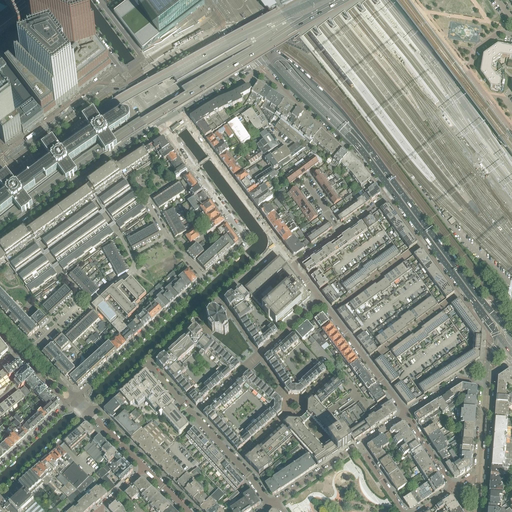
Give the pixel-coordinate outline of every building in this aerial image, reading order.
[(0,0),(0,35),(1,35),(5,32),(11,28),(16,23),(17,23),(17,24),(21,20),(22,20),(21,20),(23,19),(27,16),(28,15),(27,15),(31,12),(33,10),(39,6),(45,2),(47,0),(0,0)] [(130,0),(131,1),(114,14),(142,51),(204,4),(201,0),(130,0)] [(3,59),(1,61),(44,118),(55,110),(85,87),(111,67),(67,10),(34,35),(36,37),(54,61),(18,73),(3,59)] [(224,51),(224,52),(225,54),(225,56),(226,58),(228,59),(229,60),(235,67),(235,68),(236,68),(237,68),(239,66),(240,66),(240,65),(241,65),(243,63),(243,62),(244,61),(243,61),(243,60),(241,54),(240,52),(240,50),(239,49),(238,47),(237,46),(235,45),(234,44),(232,44),(230,44),(228,44),(227,45),(226,47),(225,48),(225,49),(224,51)] [(506,58),(508,49),(507,47),(503,46),(503,47),(497,46),(491,50),(491,49),(488,51),(489,52),(483,56),(482,62),(481,62),(481,65),(492,67),(493,63),(495,62),(499,59),(500,59),(501,57),(504,58),(506,58)] [(7,69),(1,61),(0,61),(0,105),(2,107),(4,110),(8,115),(11,119),(15,124),(17,126),(22,132),(23,134),(44,118),(43,115),(7,69)] [(497,79),(497,78),(496,76),(493,71),(491,71),(492,67),(481,65),(480,68),(481,68),(480,74),(484,80),(483,80),(485,83),(486,82),(490,88),(496,89),(496,90),(499,90),(501,79),(497,79)] [(220,80),(213,69),(210,71),(218,82),(220,80)] [(264,102),(271,92),(258,84),(253,91),(251,94),(252,94),(251,96),(255,99),(253,102),(255,103),(253,106),(257,103),(258,106),(260,102),(260,101),(258,99),(264,102)] [(240,98),(249,93),(250,93),(251,94),(253,91),(251,90),(251,89),(250,88),(249,87),(248,87),(247,87),(246,87),(233,94),(237,104),(242,101),(240,98)] [(276,112),(284,101),(271,92),(264,102),(267,105),(264,109),(274,116),(276,112)] [(237,104),(233,94),(218,100),(223,110),(228,108),(228,107),(232,104),(232,106),(237,104)] [(205,138),(231,121),(231,120),(229,118),(223,110),(218,100),(204,108),(190,118),(196,126),(199,130),(202,133),(205,138)] [(280,132),(298,110),(294,108),(284,101),(276,112),(274,116),(278,118),(277,120),(278,120),(277,121),(277,122),(276,123),(277,124),(275,128),(280,132)] [(0,134),(3,138),(7,143),(22,132),(17,126),(15,124),(11,119),(8,115),(4,110),(2,107),(0,105),(0,134)] [(267,124),(256,107),(252,109),(253,109),(252,109),(242,117),(242,116),(241,116),(244,121),(246,124),(249,123),(256,132),(263,127),(267,124)] [(231,120),(241,113),(245,111),(243,108),(230,117),(229,118),(231,120)] [(291,141),(309,121),(298,110),(280,132),(291,141)] [(24,195),(58,169),(62,175),(64,179),(66,181),(69,179),(71,178),(73,177),(74,176),(77,173),(75,171),(73,167),(69,162),(98,142),(102,147),(104,151),(106,154),(109,152),(111,151),(112,149),(114,148),(117,146),(115,144),(113,140),(109,134),(127,123),(128,122),(129,121),(130,119),(130,117),(130,116),(129,114),(128,113),(127,112),(126,111),(124,111),(122,111),(121,111),(119,112),(102,123),(98,118),(96,114),(94,111),(91,113),(89,114),(87,116),(86,116),(83,119),(85,122),(87,125),(90,131),(61,151),(58,146),(55,143),(53,139),(50,141),(48,143),(46,144),(45,145),(42,147),(44,150),(47,154),(50,159),(16,184),(13,180),(9,175),(7,173),(4,175),(2,176),(1,178),(0,178),(0,185),(2,188),(5,192),(0,196),(0,213),(13,203),(18,209),(20,212),(22,214),(25,212),(26,211),(28,210),(30,209),(33,206),(31,204),(29,201),(24,195)] [(250,139),(239,124),(244,121),(241,116),(227,126),(229,129),(241,145),(238,147),(241,152),(246,148),(243,144),(250,139)] [(321,131),(315,126),(309,121),(291,141),(295,145),(297,143),(299,145),(302,142),(303,143),(305,141),(306,142),(301,147),(303,149),(306,147),(309,144),(313,140),(321,131)] [(234,136),(230,131),(227,126),(222,129),(223,129),(225,132),(229,139),(234,136)] [(214,135),(217,140),(218,140),(210,145),(214,150),(223,143),(225,142),(221,135),(225,132),(223,129),(214,135)] [(325,151),(333,142),(324,134),(321,131),(313,140),(325,151)] [(279,145),(277,141),(274,143),(269,135),(268,136),(265,132),(260,135),(263,139),(262,140),(263,141),(259,143),(256,146),(259,150),(263,157),(272,150),(279,145)] [(218,140),(217,140),(214,135),(207,140),(210,145),(218,140)] [(158,155),(170,147),(163,138),(144,150),(147,156),(149,154),(155,150),(158,155)] [(329,166),(342,151),(333,142),(325,151),(331,156),(329,158),(331,159),(332,160),(327,165),(329,166)] [(229,150),(223,143),(214,150),(219,157),(227,152),(229,150)] [(281,168),(293,159),(292,158),(304,149),(303,149),(301,147),(299,145),(297,143),(295,145),(287,150),(285,147),(278,152),(275,154),(271,156),(278,166),(280,169),(281,168)] [(161,158),(172,150),(170,147),(158,155),(154,158),(157,161),(161,158)] [(134,192),(126,181),(152,164),(147,156),(144,150),(115,169),(114,167),(113,165),(87,184),(88,186),(89,186),(90,187),(86,189),(87,190),(95,201),(102,210),(101,211),(98,213),(101,216),(104,214),(106,212),(113,223),(111,224),(108,226),(109,228),(110,229),(113,227),(116,224),(116,223),(124,217),(133,211),(141,205),(132,193),(134,192)] [(163,161),(174,153),(172,150),(161,158),(163,161)] [(250,165),(263,157),(259,150),(257,151),(258,153),(252,157),(248,152),(246,153),(247,153),(243,156),(247,160),(247,161),(250,165)] [(340,165),(348,156),(342,151),(329,166),(327,168),(332,172),(334,171),(340,165)] [(233,160),(230,156),(227,152),(219,157),(226,166),(234,161),(233,160)] [(166,164),(177,157),(174,153),(163,161),(166,164)] [(278,166),(271,156),(270,155),(264,160),(268,166),(270,165),(272,168),(273,170),(278,166)] [(241,171),(235,163),(241,158),(239,156),(237,158),(236,158),(233,160),(234,161),(226,166),(234,176),(235,175),(241,171)] [(318,163),(313,156),(308,159),(314,166),(318,163)] [(360,167),(354,161),(348,156),(340,165),(346,170),(347,171),(351,175),(360,167)] [(171,165),(179,160),(177,157),(166,164),(168,167),(171,165)] [(314,166),(308,159),(304,162),(310,169),(314,166)] [(184,167),(179,160),(171,165),(176,172),(184,167)] [(310,169),(304,162),(300,165),(306,173),(310,169)] [(306,173),(300,165),(296,168),(302,176),(306,173)] [(176,178),(187,171),(184,167),(176,172),(176,173),(177,174),(174,176),(176,178)] [(370,180),(365,174),(360,167),(351,175),(360,188),(370,180)] [(254,186),(257,184),(264,180),(268,177),(275,172),(273,170),(272,168),(255,179),(256,181),(252,183),(249,179),(249,178),(240,185),(246,192),(254,186)] [(302,176),(296,168),(292,171),(298,179),(302,176)] [(249,178),(248,177),(246,174),(248,173),(249,174),(250,173),(249,172),(248,170),(245,172),(237,178),(237,177),(236,178),(235,179),(240,185),(249,178)] [(316,180),(324,175),(320,170),(313,176),(316,180)] [(271,181),(280,174),(277,171),(275,172),(268,177),(271,181)] [(298,179),(292,171),(288,174),(294,182),(298,179)] [(294,182),(288,174),(284,177),(290,185),(294,182)] [(198,187),(190,175),(184,179),(188,184),(193,191),(194,190),(198,187)] [(319,184),(327,179),(324,175),(316,180),(319,184)] [(322,188),(329,183),(327,179),(319,184),(322,188)] [(251,196),(263,187),(262,187),(266,183),(264,180),(257,184),(259,186),(256,188),(254,186),(246,192),(249,196),(250,195),(251,196)] [(379,192),(370,180),(360,188),(363,190),(364,193),(371,201),(379,195),(379,192)] [(185,192),(179,182),(178,181),(173,184),(180,195),(185,192)] [(254,203),(268,193),(273,189),(269,183),(263,187),(251,196),(250,196),(251,196),(249,197),(254,203)] [(325,193),(332,187),(329,183),(322,188),(325,193)] [(180,195),(173,184),(169,187),(176,198),(180,195)] [(282,192),(286,189),(289,187),(287,186),(277,193),(278,194),(282,192)] [(176,198),(169,187),(165,190),(172,201),(176,198)] [(195,198),(202,193),(198,187),(194,190),(195,191),(194,192),(193,191),(190,193),(191,196),(190,196),(191,197),(193,196),(195,198)] [(292,197),(299,192),(296,187),(289,193),(292,197)] [(328,197),(335,191),(332,187),(325,193),(328,197)] [(109,228),(108,226),(105,222),(101,216),(98,213),(97,211),(92,203),(95,201),(87,190),(86,189),(86,190),(32,228),(31,230),(30,230),(30,231),(29,231),(38,242),(39,241),(41,240),(48,249),(50,252),(58,263),(59,264),(68,258),(76,252),(84,246),(93,240),(101,234),(109,228)] [(172,201),(165,190),(160,193),(167,203),(172,201)] [(331,201),(338,195),(335,191),(328,197),(331,201)] [(295,202),(302,196),(299,192),(292,197),(295,202)] [(167,203),(160,193),(156,196),(163,206),(167,203)] [(196,212),(210,203),(202,193),(195,198),(188,202),(193,210),(189,213),(191,215),(196,212)] [(268,201),(272,199),(268,193),(254,203),(258,209),(268,201)] [(334,205),(341,200),(338,195),(331,201),(334,205)] [(370,202),(365,195),(361,198),(366,205),(370,202)] [(163,206),(156,196),(152,198),(159,209),(163,206)] [(298,206),(305,200),(302,196),(295,202),(298,206)] [(366,205),(361,198),(357,201),(362,208),(366,205)] [(283,208),(277,200),(276,199),(274,202),(280,210),(283,208)] [(301,210),(308,204),(305,200),(298,206),(301,210)] [(362,208),(357,201),(356,200),(352,203),(357,211),(362,208)] [(205,218),(216,211),(210,203),(196,212),(200,217),(201,217),(203,220),(205,218)] [(357,211),(352,203),(347,206),(353,214),(357,211)] [(304,214),(311,208),(308,204),(301,210),(304,214)] [(382,215),(391,208),(388,204),(379,210),(382,215)] [(137,217),(146,211),(141,205),(133,211),(137,217)] [(278,218),(268,205),(260,211),(269,224),(278,218)] [(353,214),(347,206),(343,209),(349,217),(353,214)] [(307,218),(314,213),(311,208),(304,214),(307,218)] [(386,219),(394,213),(391,208),(382,215),(386,219)] [(165,220),(176,214),(173,209),(164,214),(163,215),(165,220)] [(349,217),(343,209),(339,212),(345,220),(349,217)] [(137,217),(133,211),(124,217),(129,223),(137,217)] [(209,225),(220,217),(216,211),(205,218),(206,219),(208,222),(207,222),(209,225)] [(281,222),(289,216),(288,215),(286,211),(281,215),(278,218),(269,224),(273,228),(281,222)] [(345,220),(339,212),(335,215),(340,223),(345,220)] [(310,222),(317,217),(314,213),(307,218),(310,222)] [(389,223),(398,217),(394,213),(386,219),(389,223)] [(168,224),(179,218),(176,214),(165,220),(168,224)] [(284,226),(289,223),(292,226),(295,224),(292,220),(290,217),(289,216),(281,222),(273,228),(272,228),(279,236),(287,230),(284,226)] [(371,216),(367,219),(374,229),(379,226),(371,216)] [(120,229),(129,223),(124,217),(116,223),(116,224),(120,229)] [(207,236),(225,223),(220,217),(209,225),(211,228),(207,231),(206,230),(203,232),(207,236)] [(392,228),(401,221),(398,217),(389,223),(392,228)] [(170,229),(181,223),(179,218),(168,224),(170,229)] [(374,229),(367,219),(362,223),(370,233),(374,229)] [(332,229),(326,221),(322,224),(328,232),(332,229)] [(395,232),(404,226),(401,221),(392,228),(395,232)] [(173,233),(183,227),(181,223),(170,229),(173,233)] [(367,232),(361,224),(361,223),(358,225),(357,226),(356,227),(354,228),(353,229),(359,237),(363,234),(367,232)] [(290,234),(298,228),(295,224),(292,226),(290,228),(291,229),(288,231),(287,230),(279,236),(282,240),(290,234)] [(328,232),(322,224),(318,227),(323,235),(328,232)] [(160,236),(154,225),(149,228),(155,239),(160,236)] [(233,234),(230,230),(226,225),(218,231),(221,236),(222,235),(224,237),(226,235),(227,236),(228,238),(230,237),(233,234)] [(399,236),(407,230),(404,226),(395,232),(399,236)] [(183,233),(186,232),(183,227),(173,233),(175,238),(183,233)] [(323,235),(318,227),(314,230),(319,238),(323,235)] [(114,234),(110,229),(109,228),(101,234),(105,240),(114,234)] [(155,239),(149,228),(145,230),(151,241),(155,239)] [(53,266),(45,256),(48,254),(50,252),(48,249),(46,251),(44,252),(38,242),(29,231),(30,231),(30,230),(26,233),(25,231),(26,231),(24,229),(0,246),(0,249),(0,250),(1,251),(0,251),(0,272),(10,264),(27,287),(36,281),(44,275),(53,269),(53,270),(57,267),(60,265),(59,264),(58,263),(56,264),(53,266)] [(191,244),(204,236),(204,235),(200,229),(196,232),(194,230),(185,236),(191,244)] [(359,237),(353,229),(352,230),(351,231),(349,232),(348,233),(345,235),(351,243),(355,240),(359,237)] [(151,241),(145,230),(140,233),(147,243),(151,241)] [(319,238),(314,230),(310,233),(315,241),(319,238)] [(402,241),(410,234),(407,230),(399,236),(402,241)] [(147,243),(140,233),(136,235),(142,246),(147,243)] [(315,241),(310,233),(305,236),(311,244),(315,241)] [(105,240),(101,234),(93,240),(97,246),(105,240)] [(238,241),(233,234),(230,237),(228,238),(230,239),(235,246),(238,243),(238,241)] [(290,234),(282,240),(285,244),(291,252),(293,255),(295,256),(296,256),(299,253),(303,250),(304,250),(307,248),(306,246),(305,245),(304,243),(300,246),(297,242),(294,237),(293,238),(290,234)] [(405,245),(414,239),(410,234),(402,241),(405,245)] [(142,246),(136,235),(132,238),(138,248),(142,246)] [(351,243),(345,235),(343,236),(342,237),(341,237),(341,238),(340,238),(339,239),(340,240),(338,241),(338,240),(336,241),(342,250),(343,249),(344,250),(348,247),(349,247),(348,246),(351,243)] [(205,271),(215,262),(230,248),(231,249),(235,246),(230,239),(228,238),(227,236),(206,255),(204,253),(197,245),(187,254),(194,261),(195,260),(205,271)] [(138,248),(132,238),(127,240),(133,250),(133,251),(138,248)] [(417,243),(414,239),(405,245),(408,250),(417,243)] [(97,246),(93,240),(84,246),(89,252),(97,246)] [(342,250),(336,241),(333,243),(334,244),(333,245),(332,244),(331,245),(330,246),(329,247),(326,249),(332,257),(335,254),(337,256),(337,255),(341,253),(340,251),(342,250)] [(105,254),(115,249),(112,244),(103,250),(105,254)] [(89,252),(84,246),(76,252),(80,258),(89,252)] [(394,247),(390,250),(396,258),(400,255),(394,247)] [(108,259),(118,253),(115,249),(105,254),(108,259)] [(332,257),(326,249),(323,251),(322,252),(321,252),(319,253),(318,254),(324,263),(328,260),(332,257)] [(417,260),(425,254),(422,249),(414,255),(417,260)] [(396,258),(390,250),(385,253),(391,261),(396,258)] [(80,258),(76,252),(68,258),(72,264),(80,258)] [(110,263),(120,258),(118,253),(108,259),(110,263)] [(391,261),(385,253),(381,256),(387,264),(391,261)] [(324,263),(318,254),(317,255),(315,256),(314,257),(313,258),(310,260),(316,268),(320,265),(324,263)] [(421,264),(428,258),(425,254),(417,260),(421,264)] [(387,264),(381,256),(377,260),(383,268),(387,264)] [(63,270),(72,264),(68,258),(59,264),(60,265),(63,270)] [(113,268),(122,262),(120,258),(110,263),(113,268)] [(424,268),(431,263),(428,258),(421,264),(419,265),(422,269),(424,268)] [(310,272),(316,268),(310,260),(307,262),(305,263),(303,265),(304,266),(303,267),(311,278),(313,276),(310,272)] [(383,268),(377,260),(372,263),(377,270),(378,271),(383,268)] [(310,298),(303,289),(300,285),(297,281),(297,280),(293,276),(294,276),(290,272),(291,272),(287,268),(285,265),(285,264),(281,261),(272,270),(270,268),(246,291),(250,295),(248,296),(251,299),(252,298),(266,313),(264,314),(268,318),(268,319),(270,317),(278,326),(310,298)] [(115,272),(125,267),(122,262),(113,268),(115,272)] [(377,270),(372,263),(371,262),(367,265),(373,273),(377,270)] [(406,262),(401,265),(407,273),(412,270),(406,262)] [(427,273),(435,267),(431,263),(424,268),(427,273)] [(367,265),(363,268),(364,269),(369,276),(373,273),(367,265)] [(401,265),(397,269),(403,277),(407,273),(401,265)] [(118,277),(128,272),(125,267),(115,272),(118,277)] [(430,277),(438,271),(435,267),(427,273),(430,277)] [(72,280),(82,272),(78,268),(69,276),(72,280)] [(48,281),(57,275),(53,270),(53,269),(44,275),(48,281)] [(369,276),(364,269),(359,272),(365,280),(370,277),(369,276)] [(397,269),(392,272),(398,280),(403,277),(397,269)] [(197,280),(189,270),(183,275),(192,285),(197,280)] [(434,281),(441,276),(438,271),(430,277),(434,281)] [(76,284),(85,275),(82,272),(72,280),(76,284)] [(192,285),(183,275),(182,275),(179,278),(173,272),(168,276),(170,278),(174,283),(169,286),(179,297),(192,285)] [(328,284),(322,276),(319,272),(313,276),(311,278),(314,282),(315,283),(316,285),(317,287),(320,290),(328,284)] [(365,280),(359,272),(355,276),(361,284),(365,280)] [(392,272),(388,275),(394,283),(398,280),(392,272)] [(48,281),(44,275),(36,281),(40,287),(48,281)] [(79,288),(89,279),(85,275),(76,284),(79,288)] [(388,275),(384,278),(391,287),(390,286),(394,283),(388,275)] [(361,284),(355,276),(351,279),(357,287),(361,284)] [(437,286),(444,280),(441,276),(434,281),(437,286)] [(145,294),(130,277),(125,282),(124,280),(122,282),(121,282),(114,288),(112,286),(102,295),(102,294),(99,296),(100,298),(104,303),(107,300),(126,320),(131,315),(135,311),(139,315),(143,311),(142,310),(141,311),(135,305),(140,301),(139,300),(145,294)] [(384,278),(383,278),(384,280),(380,283),(386,291),(391,287),(384,278)] [(83,291),(92,283),(89,279),(79,288),(83,291)] [(357,287),(351,279),(346,282),(352,290),(357,287)] [(439,291),(448,284),(444,280),(437,286),(435,287),(438,292),(439,291)] [(32,293),(40,287),(36,281),(27,287),(32,293)] [(352,290),(346,282),(342,285),(348,293),(352,290)] [(86,295),(95,286),(92,283),(83,291),(86,295)] [(380,283),(376,286),(375,284),(375,285),(382,294),(386,291),(380,283)] [(179,297),(169,286),(165,290),(160,284),(155,288),(160,295),(156,298),(157,299),(157,300),(165,309),(179,297)] [(443,294),(451,289),(448,284),(439,291),(442,295),(443,294)] [(375,285),(371,288),(377,296),(381,293),(382,294),(375,285)] [(73,294),(65,286),(61,289),(70,298),(74,294),(73,294)] [(91,298),(99,290),(95,286),(86,295),(90,299),(91,298)] [(333,291),(330,287),(322,293),(325,298),(333,291)] [(254,311),(249,304),(252,301),(249,299),(250,298),(240,288),(232,295),(231,295),(224,301),(230,309),(240,322),(246,318),(245,318),(251,314),(251,313),(254,311)] [(371,288),(366,291),(372,299),(377,296),(371,288)] [(12,303),(4,294),(0,289),(0,306),(4,311),(12,303)] [(70,298),(61,289),(57,293),(66,302),(70,298)] [(454,293),(451,289),(443,294),(447,299),(454,293)] [(328,302),(336,296),(333,291),(325,298),(328,302)] [(366,291),(362,294),(368,302),(372,299),(366,291)] [(66,302),(57,293),(54,296),(62,305),(66,302)] [(362,294),(358,297),(364,305),(368,302),(362,294)] [(62,305),(54,296),(50,299),(58,309),(62,305)] [(340,300),(336,296),(328,302),(332,306),(340,300)] [(358,297),(353,301),(359,309),(364,305),(358,297)] [(432,297),(427,300),(433,308),(438,305),(432,297)] [(58,309),(50,299),(46,303),(55,312),(58,309)] [(97,310),(104,304),(100,299),(98,301),(98,300),(97,301),(97,302),(92,307),(95,310),(96,311),(97,310)] [(453,310),(462,304),(459,299),(450,306),(453,310)] [(165,309),(157,300),(153,302),(155,304),(162,312),(165,309)] [(427,300),(423,303),(429,312),(433,308),(427,300)] [(353,301),(349,304),(350,306),(352,308),(354,311),(355,312),(359,309),(353,301)] [(162,312),(155,304),(153,302),(152,302),(149,304),(158,315),(162,312)] [(25,316),(19,310),(12,303),(4,311),(16,324),(25,316)] [(55,312),(46,303),(42,307),(50,315),(51,315),(55,312)] [(423,303),(418,307),(424,315),(429,312),(423,303)] [(116,318),(104,304),(97,310),(114,329),(121,323),(119,320),(117,317),(116,318)] [(158,315),(149,304),(142,310),(152,321),(158,315)] [(465,308),(462,304),(453,310),(456,315),(465,308)] [(348,311),(345,306),(337,313),(340,317),(348,311)] [(418,307),(414,310),(420,318),(424,315),(418,307)] [(460,319),(468,312),(465,308),(456,315),(460,319)] [(414,310),(410,313),(409,312),(416,321),(420,318),(414,310)] [(99,319),(92,312),(91,311),(88,315),(95,323),(99,319)] [(134,337),(152,321),(147,316),(143,311),(139,315),(134,319),(130,322),(125,327),(133,337),(134,337)] [(351,315),(348,311),(340,317),(343,321),(351,315)] [(228,330),(226,322),(225,321),(226,320),(227,320),(222,315),(221,317),(220,316),(212,313),(210,312),(206,315),(208,317),(207,317),(209,326),(210,326),(208,328),(212,332),(214,331),(215,332),(223,335),(223,334),(225,336),(229,332),(227,331),(228,330)] [(409,312),(405,315),(411,323),(415,320),(415,321),(416,321),(409,312)] [(443,312),(438,316),(444,324),(449,320),(443,312)] [(463,323),(472,317),(468,312),(460,319),(463,323)] [(29,337),(43,324),(47,321),(45,319),(40,313),(30,322),(25,316),(16,324),(29,337)] [(95,323),(88,315),(84,319),(91,327),(95,323)] [(329,323),(326,318),(324,316),(323,316),(322,315),(311,323),(313,324),(316,322),(320,329),(329,323)] [(355,320),(351,315),(343,321),(346,326),(355,320)] [(405,315),(400,318),(407,328),(407,327),(407,326),(411,323),(405,315)] [(246,318),(240,322),(243,327),(252,321),(249,316),(245,318),(246,318)] [(444,324),(438,316),(434,319),(440,327),(444,324)] [(466,328),(475,321),(472,317),(463,323),(466,328)] [(400,318),(400,319),(401,320),(397,323),(403,331),(407,328),(400,318)] [(91,327),(84,319),(80,322),(88,330),(91,327)] [(440,327),(434,319),(430,322),(436,330),(440,327)] [(358,324),(355,320),(346,326),(350,330),(358,324)] [(252,321),(243,327),(246,331),(255,325),(252,321)] [(469,332),(478,325),(475,321),(466,328),(469,332)] [(88,330),(80,322),(76,326),(84,334),(88,330)] [(101,330),(105,326),(106,325),(103,322),(98,326),(101,330)] [(302,341),(315,329),(316,329),(313,324),(311,326),(307,322),(295,333),(298,336),(302,341)] [(436,330),(430,322),(425,325),(431,333),(436,330)] [(125,327),(123,325),(121,323),(114,329),(109,334),(114,339),(122,348),(124,346),(127,344),(127,343),(126,343),(127,341),(128,342),(132,338),(133,337),(125,327)] [(397,323),(392,326),(398,334),(403,331),(397,323)] [(329,339),(337,333),(330,324),(322,330),(324,333),(323,333),(321,335),(326,342),(329,339)] [(361,328),(358,324),(350,330),(353,335),(361,328)] [(255,325),(246,331),(249,336),(258,329),(255,325)] [(271,326),(267,329),(269,331),(270,332),(270,331),(273,335),(277,332),(274,329),(271,325),(271,326)] [(421,328),(422,330),(427,336),(431,333),(425,325),(421,328)] [(473,336),(481,330),(478,325),(469,332),(473,336)] [(84,334),(76,326),(73,329),(80,337),(81,336),(83,334),(84,334)] [(392,326),(388,329),(394,337),(398,334),(392,326)] [(214,345),(202,335),(202,334),(195,328),(188,334),(188,335),(177,346),(186,356),(194,349),(194,348),(193,347),(194,346),(195,347),(196,347),(197,347),(197,348),(197,349),(205,356),(208,353),(210,350),(214,345)] [(80,337),(73,329),(69,333),(76,341),(80,337)] [(258,329),(249,336),(252,340),(258,336),(261,334),(258,329)] [(388,329),(384,332),(390,341),(394,337),(388,329)] [(428,338),(427,336),(422,330),(418,333),(424,341),(428,338)] [(479,359),(481,330),(473,336),(472,350),(478,360),(479,359)] [(268,333),(263,337),(266,342),(267,341),(273,335),(270,331),(270,332),(268,333)] [(368,337),(364,332),(356,339),(360,343),(368,337)] [(384,332),(379,336),(385,344),(390,341),(384,332)] [(76,341),(69,333),(65,336),(73,344),(76,341)] [(332,344),(341,338),(337,333),(329,339),(332,344)] [(424,341),(418,333),(413,336),(418,343),(419,344),(424,341)] [(258,336),(252,340),(255,344),(260,340),(263,337),(261,334),(258,336)] [(329,347),(326,342),(321,335),(320,335),(319,337),(323,343),(320,345),(324,351),(329,347)] [(418,343),(413,336),(412,335),(408,338),(414,346),(418,343)] [(77,372),(72,366),(59,353),(69,344),(61,336),(44,353),(69,380),(70,379),(77,372)] [(379,336),(375,339),(376,341),(378,343),(380,345),(381,347),(385,344),(379,336)] [(255,344),(255,345),(258,350),(264,345),(263,344),(264,344),(266,342),(263,337),(260,340),(255,344)] [(368,337),(360,343),(363,347),(371,341),(368,337)] [(336,350),(345,343),(341,338),(332,344),(336,350)] [(414,346),(408,338),(404,341),(410,349),(414,346)] [(122,348),(114,339),(109,343),(117,351),(116,351),(117,352),(122,348)] [(371,341),(363,347),(366,352),(374,346),(371,341)] [(410,349),(404,341),(399,345),(405,353),(410,349)] [(112,355),(116,351),(117,351),(109,343),(91,359),(99,367),(112,355)] [(340,355),(348,348),(345,343),(336,350),(340,355)] [(212,357),(219,349),(214,345),(210,350),(208,353),(212,357)] [(405,353),(399,345),(395,348),(401,356),(405,353)] [(176,365),(176,363),(177,362),(178,363),(178,364),(178,363),(186,356),(177,346),(165,356),(164,356),(157,362),(156,363),(157,363),(157,364),(163,371),(163,370),(163,371),(164,370),(175,382),(180,377),(180,378),(183,375),(185,373),(178,365),(176,366),(176,365)] [(374,346),(366,352),(370,356),(378,350),(374,346)] [(276,356),(281,352),(282,352),(278,347),(273,352),(276,356)] [(344,359),(352,353),(348,348),(340,355),(344,359)] [(401,356),(395,348),(391,351),(397,359),(401,356)] [(216,360),(223,352),(219,349),(212,357),(216,360)] [(478,360),(472,350),(472,351),(468,354),(474,363),(478,360)] [(220,364),(227,355),(223,352),(216,360),(220,364)] [(276,356),(273,352),(270,354),(264,359),(267,364),(273,358),(276,356)] [(347,364),(356,358),(352,353),(344,359),(347,364)] [(474,363),(468,354),(463,357),(469,366),(474,363)] [(224,367),(231,359),(227,355),(220,364),(224,367)] [(378,367),(386,361),(382,357),(374,363),(378,367)] [(469,366),(463,357),(459,360),(465,369),(469,366)] [(277,363),(273,358),(267,364),(268,364),(268,363),(271,368),(277,363)] [(350,368),(358,361),(356,358),(347,364),(350,368)] [(77,386),(95,370),(99,367),(91,359),(77,372),(70,379),(77,386)] [(229,368),(230,367),(235,362),(231,359),(224,367),(227,370),(229,368)] [(465,369),(459,360),(454,362),(460,372),(465,369)] [(365,371),(363,368),(360,365),(358,361),(350,368),(362,383),(370,377),(365,370),(365,371)] [(381,371),(389,365),(386,361),(378,367),(381,371)] [(37,383),(35,380),(32,377),(30,374),(28,372),(27,372),(25,370),(17,362),(16,362),(12,364),(6,369),(2,372),(8,379),(11,376),(14,379),(13,381),(14,382),(13,383),(16,386),(18,388),(19,387),(20,388),(24,385),(32,393),(33,392),(38,397),(45,391),(40,385),(40,386),(37,383)] [(235,371),(240,366),(236,362),(235,362),(230,367),(229,368),(232,372),(231,373),(234,371),(235,371)] [(460,372),(454,362),(450,365),(456,374),(460,372)] [(280,368),(277,363),(271,368),(274,372),(280,368)] [(384,376),(392,370),(389,365),(381,371),(384,376)] [(456,374),(450,365),(445,368),(451,377),(455,375),(456,374)] [(224,380),(230,374),(231,373),(232,372),(229,368),(227,370),(221,376),(220,375),(224,380)] [(283,372),(280,368),(274,372),(277,376),(283,372)] [(451,377),(445,368),(441,371),(447,380),(451,377)] [(387,380),(395,374),(392,370),(384,376),(387,380)] [(447,380),(441,371),(436,374),(442,383),(447,380)] [(511,371),(508,371),(499,377),(498,379),(497,383),(501,383),(505,388),(506,388),(508,386),(509,388),(511,385),(511,371)] [(286,377),(283,372),(277,376),(280,381),(286,377)] [(123,393),(120,395),(128,404),(130,407),(132,406),(133,404),(135,403),(137,405),(145,398),(146,399),(145,400),(150,406),(149,407),(156,415),(160,411),(162,414),(166,410),(167,411),(172,407),(174,405),(152,380),(153,379),(152,377),(151,378),(150,378),(148,375),(147,373),(145,373),(144,373),(145,374),(140,377),(140,378),(126,390),(123,393)] [(224,380),(220,375),(218,373),(215,376),(221,383),(224,380)] [(248,382),(253,377),(249,373),(243,378),(248,382)] [(399,379),(395,374),(387,380),(391,385),(399,379)] [(442,383),(436,374),(432,377),(438,386),(442,383)] [(178,386),(186,379),(183,375),(180,378),(180,377),(175,382),(178,386)] [(221,383),(215,376),(211,380),(217,386),(221,383)] [(252,385),(256,380),(253,377),(248,382),(252,385)] [(289,381),(286,377),(280,381),(283,385),(289,381)] [(364,394),(367,391),(376,385),(370,377),(362,383),(364,387),(361,390),(364,394)] [(438,386),(432,377),(427,380),(433,389),(438,386)] [(248,382),(243,378),(236,385),(240,390),(240,389),(248,382)] [(342,386),(335,378),(332,382),(338,389),(342,386)] [(182,390),(190,383),(186,379),(178,386),(182,390)] [(217,386),(211,380),(207,383),(213,389),(217,386)] [(256,389),(260,384),(256,380),(252,385),(256,389)] [(433,389),(427,380),(423,383),(428,392),(433,389)] [(284,391),(291,385),(289,381),(283,385),(286,389),(284,391)] [(338,389),(332,382),(328,385),(335,392),(338,389)] [(405,387),(402,382),(394,388),(397,393),(405,387)] [(186,394),(191,390),(194,387),(190,383),(182,390),(186,394)] [(213,389),(207,383),(204,386),(205,388),(206,388),(210,393),(213,389)] [(428,392),(423,383),(418,386),(424,395),(428,392)] [(505,398),(505,388),(501,383),(497,383),(496,398),(505,398)] [(260,392),(264,387),(260,384),(256,389),(260,392)] [(292,394),(292,387),(291,385),(292,385),(291,385),(284,391),(288,395),(290,394),(292,394)] [(328,385),(325,388),(332,395),(335,392),(328,385)] [(386,397),(379,389),(376,385),(367,391),(377,404),(386,397)] [(467,393),(468,386),(463,385),(461,385),(449,393),(453,399),(458,396),(457,395),(461,392),(467,393)] [(306,392),(305,390),(300,386),(298,387),(298,395),(300,395),(302,396),(306,392)] [(476,399),(477,390),(477,389),(476,387),(468,386),(467,393),(467,398),(476,399)] [(264,396),(269,390),(264,387),(260,392),(264,396)] [(400,397),(408,391),(405,387),(397,393),(400,397)] [(203,399),(210,393),(206,388),(205,388),(206,389),(200,394),(200,395),(203,399)] [(325,388),(322,391),(328,398),(332,395),(325,388)] [(197,397),(200,395),(200,394),(196,390),(194,393),(189,397),(192,401),(192,402),(197,397)] [(268,399),(273,394),(269,390),(264,396),(268,399)] [(54,400),(45,391),(38,397),(46,405),(47,406),(54,400)] [(322,391),(318,394),(325,401),(328,398),(322,391)] [(403,401),(411,395),(408,391),(400,397),(403,401)] [(19,393),(15,396),(20,402),(24,399),(22,397),(21,396),(20,394),(19,393)] [(458,406),(453,399),(449,393),(445,396),(454,409),(454,408),(458,406)] [(272,402),(277,398),(277,397),(273,394),(268,399),(272,402)] [(318,394),(315,397),(321,405),(325,401),(318,394)] [(128,404),(120,395),(117,399),(120,402),(121,401),(124,405),(125,404),(127,405),(128,404)] [(201,401),(203,399),(200,395),(197,397),(192,402),(196,406),(201,401)] [(415,400),(411,395),(403,401),(407,406),(415,400)] [(509,404),(509,395),(505,398),(496,398),(496,403),(509,404)] [(20,402),(15,396),(11,399),(12,399),(16,405),(20,402)] [(283,400),(279,396),(277,397),(277,398),(272,402),(272,403),(273,402),(274,404),(281,404),(281,402),(283,400)] [(454,409),(445,396),(441,398),(449,411),(454,409)] [(315,459),(313,460),(317,466),(335,454),(352,443),(342,429),(341,430),(311,397),(307,402),(308,403),(307,414),(306,415),(304,416),(299,421),(288,420),(287,419),(283,423),(315,459)] [(449,411),(441,398),(435,402),(441,413),(442,414),(446,412),(446,413),(443,415),(445,418),(449,416),(450,417),(452,416),(449,411)] [(475,409),(476,403),(476,399),(467,398),(465,398),(465,402),(464,402),(463,408),(475,409)] [(16,405),(12,399),(11,399),(7,402),(8,402),(12,408),(16,405)] [(126,406),(124,405),(121,401),(120,402),(117,399),(114,401),(123,411),(125,410),(124,408),(126,406)] [(52,411),(59,405),(54,400),(47,406),(52,411)] [(123,411),(114,401),(110,404),(117,411),(120,408),(123,412),(123,411)] [(396,411),(389,401),(385,404),(386,404),(383,406),(381,402),(378,404),(381,408),(381,409),(382,411),(378,413),(384,421),(389,418),(389,417),(392,415),(392,416),(395,414),(396,411)] [(12,408),(8,402),(7,402),(4,405),(9,411),(12,408)] [(216,411),(221,406),(222,406),(218,402),(212,407),(216,411)] [(360,402),(357,404),(364,414),(367,412),(360,402)] [(445,419),(441,413),(435,402),(429,406),(436,416),(437,415),(440,421),(441,421),(442,423),(446,420),(445,419)] [(508,417),(509,407),(509,404),(496,403),(495,419),(508,420),(508,417)] [(43,419),(52,411),(47,406),(46,405),(44,407),(40,404),(34,410),(36,413),(37,414),(38,413),(43,419)] [(117,411),(110,404),(107,408),(114,414),(117,411)] [(9,411),(4,405),(0,407),(0,408),(5,414),(9,411)] [(436,416),(429,406),(424,409),(431,419),(433,418),(434,421),(436,424),(440,421),(437,415),(436,416)] [(162,414),(161,414),(162,415),(166,420),(171,425),(175,430),(179,435),(186,428),(189,426),(184,421),(180,417),(177,413),(176,412),(175,411),(172,407),(167,411),(166,410),(162,414)] [(213,414),(216,411),(212,407),(209,410),(209,409),(203,414),(207,419),(213,413),(213,414)] [(115,416),(114,414),(107,408),(104,410),(104,412),(108,415),(108,416),(115,422),(120,417),(117,414),(115,416)] [(475,409),(463,408),(462,408),(462,412),(461,412),(461,416),(475,417),(475,409)] [(431,419),(424,409),(419,413),(423,420),(425,423),(431,419)] [(140,423),(137,420),(142,416),(136,410),(131,415),(129,417),(125,413),(120,417),(115,422),(132,439),(142,430),(137,425),(140,423)] [(282,414),(281,412),(281,410),(274,410),(272,412),(276,416),(278,418),(282,414)] [(38,413),(37,414),(35,416),(40,422),(43,419),(38,413)] [(216,417),(213,414),(213,413),(207,419),(208,418),(211,422),(216,417)] [(379,425),(384,421),(378,413),(377,414),(376,413),(373,414),(373,413),(367,417),(369,420),(365,422),(365,423),(370,430),(375,427),(375,426),(377,425),(378,424),(379,425)] [(423,420),(419,413),(416,415),(415,415),(415,418),(418,423),(420,426),(425,423),(423,420)] [(25,425),(22,423),(23,422),(15,414),(11,418),(28,434),(32,430),(26,424),(25,425)] [(40,422),(35,416),(32,418),(38,425),(40,422)] [(474,425),(475,417),(461,416),(460,421),(460,424),(474,425)] [(216,427),(221,422),(219,421),(216,417),(211,422),(214,426),(216,427)] [(28,434),(11,418),(8,420),(13,425),(17,429),(15,431),(13,429),(11,431),(20,441),(28,434)] [(38,425),(32,418),(29,421),(35,427),(38,425)] [(434,425),(436,424),(434,421),(433,418),(431,419),(425,423),(420,426),(424,432),(434,425)] [(511,428),(511,420),(508,420),(495,419),(493,435),(511,436),(511,428)] [(35,427),(29,421),(26,424),(32,430),(35,427)] [(132,439),(131,439),(137,445),(138,446),(140,449),(143,452),(162,433),(157,427),(152,422),(150,424),(142,430),(132,439)] [(219,431),(225,427),(221,422),(216,427),(219,431)] [(370,430),(365,423),(365,422),(364,422),(360,424),(366,433),(370,430)] [(95,432),(91,428),(87,424),(85,424),(81,428),(88,437),(89,438),(95,432)] [(366,433),(360,424),(356,427),(362,436),(366,433)] [(398,434),(407,428),(405,424),(402,424),(390,431),(392,434),(395,433),(396,435),(398,434)] [(473,434),(474,425),(460,424),(459,433),(461,433),(473,434)] [(432,445),(443,438),(434,425),(424,432),(432,445)] [(291,435),(290,434),(283,426),(250,456),(250,455),(245,460),(251,466),(259,475),(272,464),(267,458),(291,435)] [(223,435),(228,431),(225,427),(219,431),(223,435)] [(362,436),(356,427),(352,430),(358,439),(362,436)] [(88,437),(81,428),(77,431),(85,439),(88,437)] [(394,443),(410,433),(407,428),(398,434),(399,436),(394,439),(393,440),(394,443)] [(13,447),(20,441),(11,431),(9,429),(7,431),(9,433),(10,433),(11,434),(9,436),(10,437),(9,438),(5,434),(3,437),(6,440),(13,447)] [(192,431),(185,437),(189,441),(198,433),(194,429),(192,431)] [(358,439),(352,430),(348,432),(354,441),(358,439)] [(85,439),(77,431),(74,434),(82,442),(85,439)] [(227,439),(232,435),(228,431),(223,435),(227,439)] [(89,455),(104,441),(95,432),(89,438),(93,442),(91,445),(89,444),(83,450),(85,451),(89,455)] [(162,433),(143,452),(148,456),(149,457),(154,463),(165,452),(174,444),(167,438),(162,433)] [(198,433),(189,441),(193,445),(201,437),(198,433)] [(416,442),(413,438),(410,433),(394,443),(392,444),(393,447),(396,445),(396,446),(398,445),(403,441),(406,446),(397,452),(398,455),(416,442)] [(473,442),(473,434),(461,433),(461,439),(462,439),(461,441),(473,442)] [(82,442),(74,434),(71,437),(78,445),(82,442)] [(245,444),(251,439),(247,434),(248,435),(242,440),(245,444)] [(230,443),(236,439),(232,435),(227,439),(230,443)] [(392,444),(389,440),(385,435),(372,443),(377,450),(380,448),(381,449),(382,448),(383,449),(388,445),(389,446),(388,446),(392,452),(395,450),(393,447),(392,444)] [(511,452),(511,436),(493,435),(492,451),(511,452)] [(78,445),(71,437),(68,440),(75,448),(78,445)] [(201,437),(193,445),(196,449),(205,441),(201,437)] [(447,450),(450,448),(452,446),(457,443),(455,441),(447,446),(445,444),(446,443),(443,438),(432,445),(439,455),(443,461),(450,456),(447,450)] [(239,443),(239,442),(236,439),(230,443),(234,447),(233,447),(234,448),(239,443)] [(0,447),(6,453),(13,447),(6,440),(0,446),(0,447)] [(75,448),(68,440),(64,443),(72,451),(75,448)] [(243,446),(244,445),(245,444),(242,440),(239,442),(239,443),(234,448),(237,452),(243,447),(243,446)] [(94,460),(108,445),(104,441),(89,455),(94,460)] [(205,441),(196,449),(200,453),(208,445),(205,441)] [(472,455),(473,445),(473,442),(461,441),(460,452),(460,455),(472,455)] [(423,452),(420,447),(416,442),(398,455),(400,458),(403,456),(410,452),(411,454),(407,456),(410,461),(413,460),(413,459),(423,452)] [(387,458),(383,453),(382,453),(381,451),(381,449),(380,448),(377,450),(372,443),(368,446),(368,449),(378,464),(387,458)] [(102,461),(104,459),(113,450),(108,445),(94,460),(99,465),(103,461),(102,461)] [(208,445),(200,453),(203,457),(212,449),(209,446),(208,445)] [(69,458),(59,448),(55,451),(71,467),(74,463),(73,462),(69,458)] [(465,472),(460,463),(459,461),(450,448),(447,450),(450,456),(456,464),(454,466),(460,475),(461,476),(463,475),(463,473),(465,472)] [(212,449),(203,457),(207,461),(216,453),(212,449)] [(108,464),(118,454),(113,450),(104,459),(106,462),(108,464)] [(71,467),(55,451),(52,454),(68,470),(71,467)] [(511,465),(511,456),(511,452),(492,451),(491,467),(507,468),(511,469),(511,468),(511,465)] [(165,452),(154,463),(155,464),(157,466),(159,468),(160,469),(163,471),(165,474),(176,463),(165,452)] [(316,467),(309,457),(306,452),(299,457),(309,471),(316,467)] [(432,466),(423,452),(413,459),(413,460),(422,473),(432,466)] [(216,453),(207,461),(210,464),(219,456),(216,453)] [(68,470),(52,454),(49,457),(65,473),(68,470)] [(132,472),(132,469),(118,454),(108,464),(107,465),(103,469),(96,474),(102,479),(103,481),(111,490),(116,487),(107,477),(110,475),(108,474),(111,471),(113,473),(117,478),(121,482),(129,474),(129,475),(132,472)] [(471,468),(472,455),(460,455),(460,458),(460,463),(465,472),(466,473),(469,470),(471,468)] [(219,456),(210,464),(214,468),(223,460),(222,460),(219,456)] [(76,489),(63,476),(65,473),(49,457),(41,464),(50,474),(51,474),(55,471),(60,476),(57,479),(65,487),(60,491),(68,498),(77,491),(76,490),(76,489)] [(309,471),(299,457),(285,466),(287,469),(295,481),(309,471)] [(388,457),(387,458),(378,464),(388,478),(398,471),(388,457)] [(460,475),(454,466),(453,465),(451,466),(449,463),(451,462),(448,457),(443,461),(454,478),(457,479),(459,477),(459,476),(460,475)] [(223,460),(214,468),(217,472),(226,464),(223,460)] [(72,505),(73,504),(73,503),(72,502),(73,501),(77,498),(84,492),(86,494),(87,493),(85,491),(90,487),(92,489),(95,487),(92,484),(95,482),(93,479),(95,478),(94,477),(93,478),(92,478),(91,477),(90,479),(89,478),(89,477),(74,463),(71,467),(68,470),(65,473),(63,476),(76,489),(77,490),(73,494),(63,502),(51,511),(60,511),(63,510),(64,511),(68,509),(66,507),(68,509),(72,505)] [(176,463),(165,474),(171,479),(172,480),(173,481),(174,483),(177,485),(183,479),(188,476),(188,475),(176,463)] [(50,474),(41,464),(36,468),(51,482),(53,480),(53,479),(49,475),(50,474)] [(226,464),(217,472),(221,476),(230,468),(226,464)] [(438,476),(432,466),(422,473),(428,483),(438,476)] [(503,485),(504,475),(507,475),(507,468),(491,467),(490,483),(503,485)] [(51,482),(36,468),(32,472),(37,478),(43,483),(47,486),(51,482)] [(230,468),(221,476),(225,480),(233,472),(230,468)] [(295,481),(287,469),(273,479),(281,490),(295,481)] [(407,485),(403,478),(398,471),(388,478),(397,492),(407,485)] [(43,483),(37,478),(32,472),(29,475),(39,487),(43,483)] [(233,472),(225,480),(228,484),(237,476),(233,472)] [(39,487),(29,475),(25,478),(36,490),(39,487)] [(183,479),(177,485),(182,490),(189,497),(190,499),(198,506),(201,509),(209,500),(207,499),(203,494),(204,493),(201,490),(203,489),(203,487),(200,483),(198,483),(196,485),(194,483),(189,478),(190,478),(188,476),(183,479)] [(237,476),(228,484),(231,488),(240,480),(239,479),(237,476)] [(421,503),(443,488),(444,485),(438,476),(428,483),(422,487),(419,489),(414,493),(421,503)] [(36,490),(25,478),(22,481),(33,493),(36,490)] [(281,490),(273,479),(265,484),(270,492),(272,496),(277,492),(277,493),(281,490)] [(61,486),(54,480),(52,482),(59,489),(61,486)] [(158,495),(144,480),(141,480),(125,495),(126,495),(132,501),(134,504),(138,501),(139,502),(141,500),(140,499),(141,498),(144,500),(146,503),(148,505),(158,495)] [(240,480),(231,488),(235,492),(244,484),(240,480)] [(33,493),(22,481),(19,483),(25,490),(30,496),(33,493)] [(502,491),(503,485),(490,483),(489,493),(496,494),(497,490),(502,491)] [(107,494),(101,487),(100,486),(98,488),(97,487),(89,494),(91,496),(89,497),(95,505),(107,494)] [(421,503),(414,493),(411,488),(407,491),(410,495),(403,500),(409,508),(412,509),(421,503)] [(217,506),(216,505),(225,496),(218,489),(209,499),(210,499),(209,500),(201,509),(203,511),(208,511),(217,506)] [(44,511),(31,497),(30,496),(25,490),(24,490),(25,491),(23,492),(22,492),(16,497),(5,507),(9,511),(44,511)] [(502,498),(502,491),(497,490),(496,494),(489,493),(489,500),(501,501),(502,498)] [(237,491),(228,499),(230,502),(236,496),(239,494),(237,491)] [(260,504),(256,499),(251,491),(243,497),(244,498),(248,504),(252,510),(260,504)] [(86,511),(95,505),(89,497),(86,494),(80,500),(82,501),(78,504),(79,506),(77,508),(80,511),(86,511)] [(165,511),(171,507),(165,501),(158,495),(148,505),(150,507),(153,509),(155,511),(165,511)] [(248,511),(252,510),(248,504),(244,498),(239,501),(240,502),(235,506),(234,505),(230,508),(231,509),(230,510),(231,511),(248,511)] [(445,510),(455,503),(453,498),(450,498),(441,504),(445,510)] [(501,508),(501,501),(489,500),(488,506),(501,508)] [(126,511),(122,508),(117,502),(110,508),(109,511),(110,511),(126,511)] [(453,511),(459,508),(455,503),(445,510),(446,511),(453,511)]
